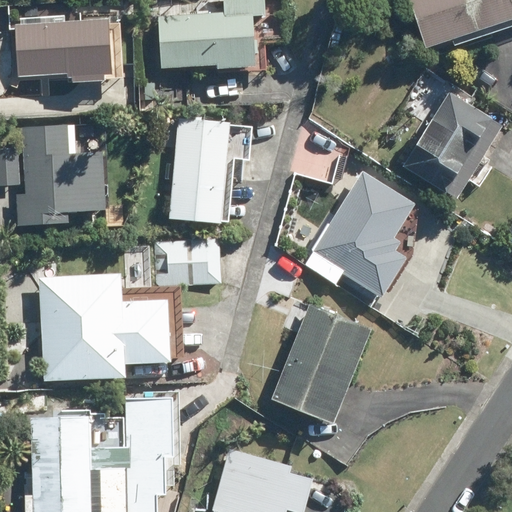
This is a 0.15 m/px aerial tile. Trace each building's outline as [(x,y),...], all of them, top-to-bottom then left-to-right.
[(256,0),(215,0),(217,16),(150,19),(152,71),(244,67),(243,20),(257,20),(256,0)] [(511,0),(400,0),(417,51),(511,20),(511,0)] [(97,22),(10,25),(13,79),(99,75),(97,22)] [(443,94),(395,169),(447,202),(495,128),(443,94)] [(196,124),(196,119),(181,118),(181,120),(172,119),(162,222),(214,227),(224,127),(196,124)] [(60,128),(18,130),(20,196),(12,197),(12,229),(59,227),(59,217),(94,216),(92,158),(61,159),(60,128)] [(0,187),(15,187),(13,151),(0,152),(0,187)] [(379,249),(407,207),(359,176),(307,253),(374,298),(398,262),(379,249)] [(216,240),(154,242),(156,287),(217,286),(216,240)] [(33,279),(35,383),(159,380),(157,304),(112,306),(111,277),(33,279)] [(301,309),(262,405),(323,429),(362,333),(301,309)] [(120,420),(25,420),(25,511),(146,511),(146,501),(156,501),(156,462),(163,462),(163,402),(120,402),(120,420)] [(279,477),(281,470),(222,454),(206,511),(292,511),(300,483),(279,477)]
